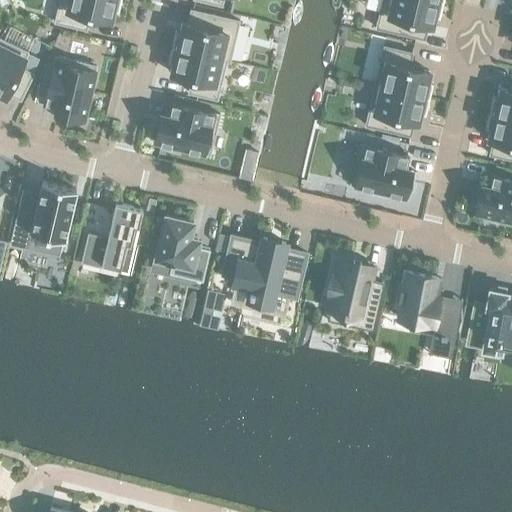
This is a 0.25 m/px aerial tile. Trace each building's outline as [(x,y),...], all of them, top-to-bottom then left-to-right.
[(59,0),(54,21),(86,30),(89,14),(100,17),(110,19),(112,9),(115,10),(118,10),(120,0),(59,0)] [(441,0),(381,0),(376,26),(424,38),(424,35),(427,24),(431,25),(433,15),(439,16),(443,0),(441,0)] [(175,29),(171,45),(220,57),(226,58),(226,59),(229,60),(239,19),(190,8),(187,20),(187,22),(183,21),(181,30),(181,31),(175,29)] [(1,44),(0,46),(0,92),(5,95),(7,92),(20,98),(33,72),(20,66),(27,50),(21,47),(4,39),(1,44)] [(384,44),(374,84),(429,97),(432,81),(429,80),(427,80),(429,70),(423,68),(409,65),(412,51),(384,44)] [(171,45),(168,61),(173,62),(171,72),(191,77),(188,91),(216,98),(226,59),(226,58),(220,57),(171,45)] [(55,54),(44,102),(58,105),(56,112),(83,119),(96,64),(55,54)] [(374,84),(365,124),(410,134),(413,120),(417,121),(419,111),(425,113),(429,97),(374,84)] [(492,95),(489,111),(511,116),(511,89),(501,87),(498,97),(492,95)] [(161,114),(155,141),(209,153),(219,113),(171,102),(169,114),(168,116),(161,114)] [(511,116),(489,111),(485,127),(491,128),(488,138),(492,139),(489,153),(511,158),(511,116)] [(360,142),(350,183),(374,189),(373,192),(386,195),(387,192),(404,196),(407,182),(411,169),(404,168),(407,154),(360,142)] [(243,163),(240,176),(251,178),(254,166),(243,163)] [(482,185),(476,212),(511,220),(511,177),(492,172),(489,187),(482,185)] [(14,227),(10,243),(26,246),(30,230),(64,238),(76,188),(42,180),(41,184),(34,212),(25,210),(19,208),(14,227)] [(81,256),(80,260),(81,261),(82,257),(119,265),(118,269),(131,272),(138,242),(134,241),(142,207),(122,203),(115,201),(114,207),(107,235),(87,230),(81,256)] [(158,245),(155,257),(158,257),(169,260),(169,264),(171,264),(169,272),(202,280),(210,248),(209,248),(208,248),(199,246),(197,245),(198,243),(199,238),(197,238),(190,236),(192,225),(193,221),(166,214),(163,226),(162,230),(159,241),(159,245),(158,245)] [(231,233),(222,273),(234,276),(233,282),(248,285),(247,290),(249,291),(248,297),(271,303),(274,291),(290,295),(296,296),(306,251),(284,246),(285,242),(262,236),(261,241),(231,233)] [(333,272),(328,293),(332,295),(329,308),(331,308),(342,311),(344,311),(341,322),(373,330),(373,326),(384,281),(374,279),(369,278),(372,266),(341,258),(337,273),(333,272)] [(401,280),(396,305),(400,306),(398,316),(410,318),(408,329),(410,329),(410,327),(432,331),(431,333),(440,335),(440,337),(445,338),(445,336),(454,338),(461,303),(438,299),(440,287),(434,286),(436,276),(407,270),(405,280),(401,280)] [(468,329),(468,330),(485,334),(482,347),(499,350),(502,351),(501,354),(511,356),(511,296),(505,295),(506,291),(505,291),(490,288),(487,302),(474,300),(468,329)]
